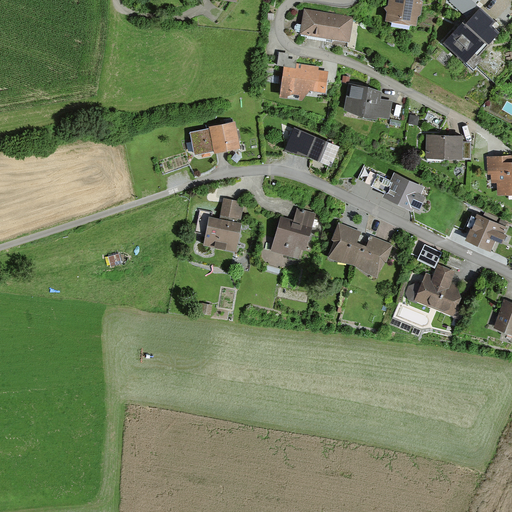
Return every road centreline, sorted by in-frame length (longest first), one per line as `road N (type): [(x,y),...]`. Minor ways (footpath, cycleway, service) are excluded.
road 1 (residential): [(511,274),(287,172),(228,173),(162,195)]
road 2 (residential): [(300,0),(278,20),(290,50),(343,60),(465,120)]
road 3 (track): [(0,249),(162,195)]
